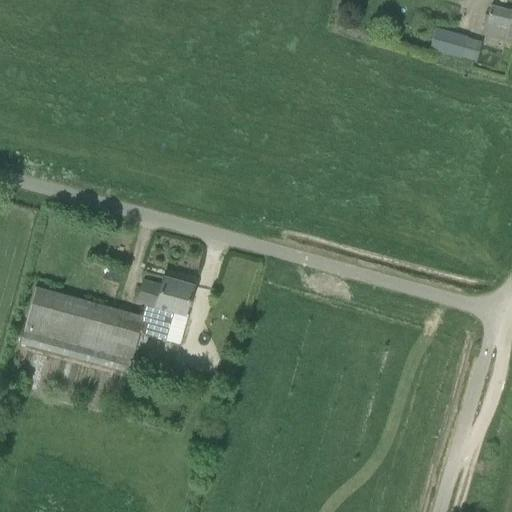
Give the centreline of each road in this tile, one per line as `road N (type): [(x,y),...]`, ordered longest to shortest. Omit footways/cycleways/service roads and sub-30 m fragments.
road 1 (unclassified): [(504,314),(0,179)]
road 2 (track): [(504,314),(454,511)]
